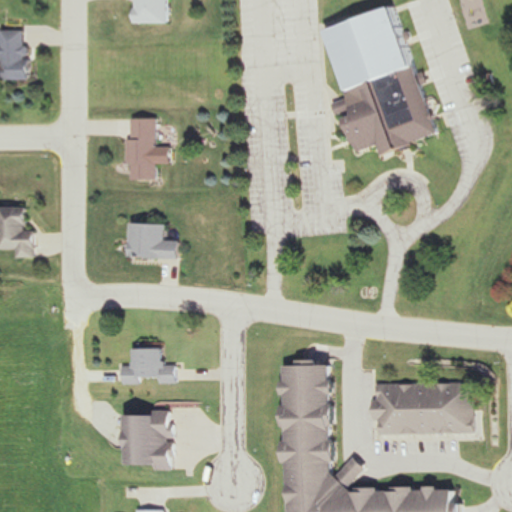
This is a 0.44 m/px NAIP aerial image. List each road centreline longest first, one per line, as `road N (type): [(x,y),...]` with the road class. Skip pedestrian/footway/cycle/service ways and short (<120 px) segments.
road 1 (residential): [(511,338),(236,304),(80,297)]
road 2 (residential): [(78,0),(80,297)]
road 3 (residential): [(511,484),(455,466),(387,468),(364,456),(357,438),(357,319)]
road 4 (residential): [(236,304),(239,485)]
